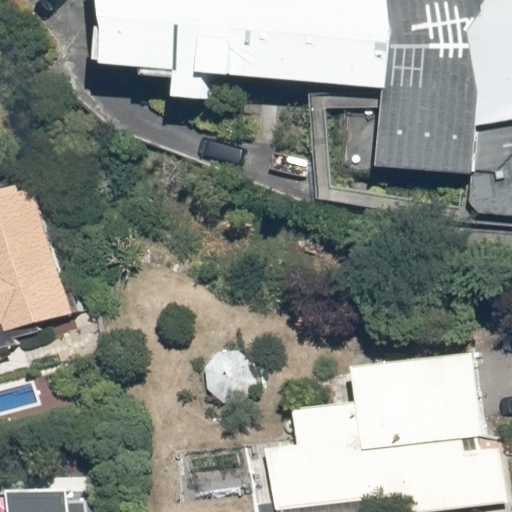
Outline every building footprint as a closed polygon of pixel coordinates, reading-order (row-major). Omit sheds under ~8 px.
[(511,0),(86,0),(82,51),(369,84),(367,153),(452,167),(458,167),(451,217),(511,209),(511,0)] [(0,367),(15,364),(8,332),(82,315),(55,190),(38,194),(36,185),(0,192),(0,367)] [(261,386),(262,378),(261,370),(258,362),(252,356),(245,352),(237,350),(228,351),(221,355),(215,360),(211,367),(209,376),(210,384),(213,392),(219,398),(226,402),(234,404),(243,403),(250,399),(257,394),(261,386)] [(305,441),(273,443),(277,511),(304,511),(409,504),(409,511),(458,511),(511,508),(511,446),(499,448),(492,354),(361,364),(364,401),(302,405),(305,441)] [(75,511),(75,479),(9,480),(9,511),(75,511)]
